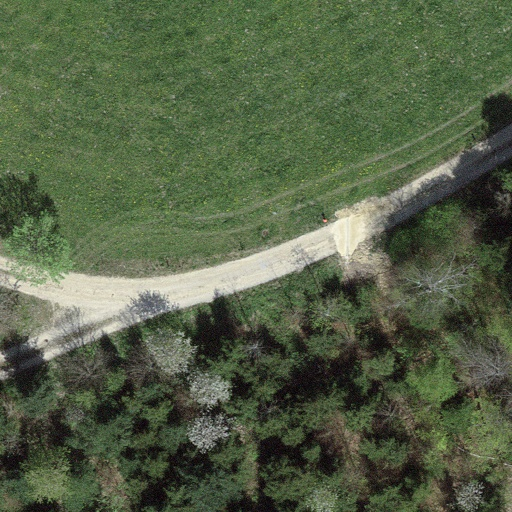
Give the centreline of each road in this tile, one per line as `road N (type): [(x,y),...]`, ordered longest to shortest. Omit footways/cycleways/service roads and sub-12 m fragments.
road 1 (track): [(511,134),(401,208),(169,302)]
road 2 (track): [(169,302),(0,366)]
road 3 (track): [(169,302),(0,263)]
